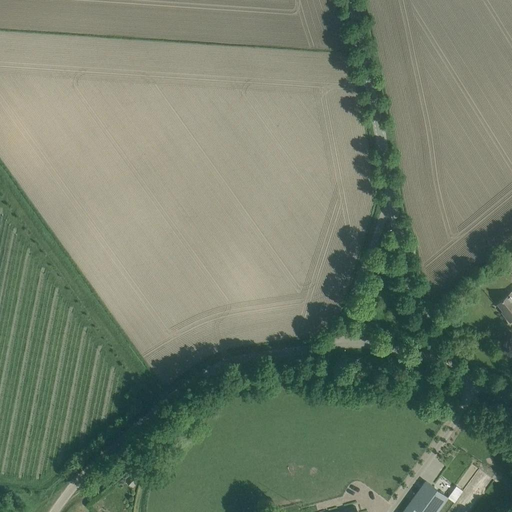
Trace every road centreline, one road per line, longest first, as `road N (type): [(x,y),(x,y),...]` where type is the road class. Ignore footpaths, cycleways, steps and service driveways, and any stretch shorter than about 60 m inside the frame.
road 1 (unclassified): [(55,511),(82,477),(211,369),(329,346)]
road 2 (unclassified): [(390,194),(351,0)]
road 3 (unclassified): [(451,364),(415,297),(390,194)]
road 4 (unclassified): [(329,346),(346,326),(390,194)]
road 5 (unclassified): [(329,346),(361,343),(451,364)]
